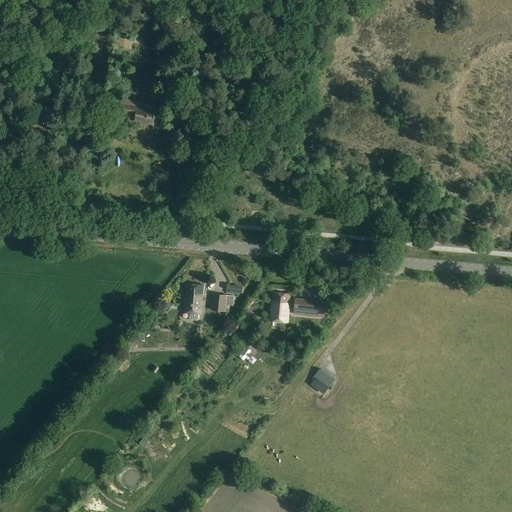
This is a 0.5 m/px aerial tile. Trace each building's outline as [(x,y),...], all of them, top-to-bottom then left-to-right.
[(152,127),(153,124),(156,109),(153,109),(154,104),(121,99),(118,112),(135,115),(134,121),(143,122),(143,125),(152,127)] [(51,125),(54,107),(40,105),(37,123),(51,125)] [(203,294),(204,285),(187,283),(183,313),(190,313),(190,319),(191,320),(198,321),(200,320),(200,314),(201,314),(203,300),(201,299),(201,294),(203,294)] [(290,302),(291,294),(272,292),(269,321),(288,323),(290,309),(287,308),(288,302),(290,302)] [(234,306),(235,296),(214,294),(212,311),(229,312),(230,305),(234,306)] [(304,300),(296,299),(295,313),(302,314),(304,300)] [(315,315),(325,316),(326,302),(317,302),(315,315)] [(235,321),(230,326),(236,331),(241,326),(235,321)] [(130,351),(141,334),(137,332),(126,348),(130,351)] [(108,375),(112,379),(128,359),(123,356),(108,375)] [(334,380),(329,377),(326,374),(320,370),(313,378),(328,389),(334,380)]
